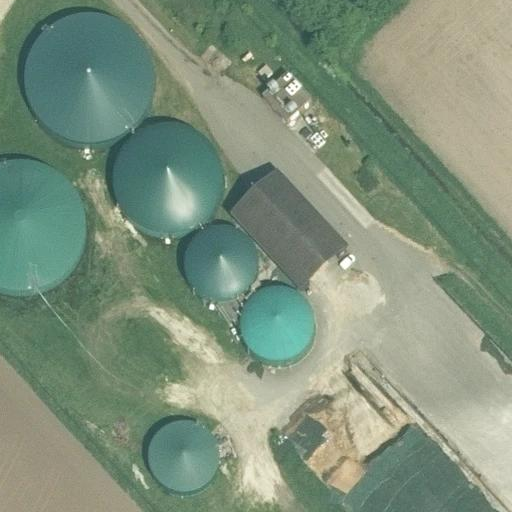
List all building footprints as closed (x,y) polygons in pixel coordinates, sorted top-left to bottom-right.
[(145,135),(156,123),(164,108),(168,93),(168,76),(163,60),(154,46),(143,35),(128,27),(112,23),(96,24),(80,28),(66,37),(55,49),(47,63),(43,79),(43,95),(48,111),(56,125),(68,136),(83,144),(99,148),(115,148),(131,143),(145,135)] [(222,215),(229,203),(232,189),(232,174),(227,161),(219,149),(207,140),(194,135),(180,134),(166,136),(153,143),(143,153),(135,165),(132,179),(133,193),(137,207),(146,219),(157,227),(170,233),(185,234),(199,231),(211,225),(222,215)] [(81,277),(90,264),(96,249),(97,233),(94,217),(87,202),(77,190),(64,181),(49,175),(33,174),(17,177),(2,184),(0,185),(0,284),(7,290),(22,295),(38,297),(54,294),(69,287),(81,277)] [(350,244),(283,178),(237,224),(304,291),(350,244)] [(225,305),(236,302),(246,294),(253,284),(255,272),(254,259),(248,248),(239,240),(227,236),(215,235),(203,239),(193,246),(187,257),(184,269),(186,281),(192,292),(201,300),(212,305),(225,305)] [(275,365),(287,361),(297,353),(303,343),(306,331),(304,318),(298,308),(289,299),(278,295),(265,294),(254,298),(244,306),(237,316),(235,328),(236,340),(242,351),(251,359),(263,364),(275,365)] [(231,486),(211,426),(153,445),(173,505),(231,486)]
